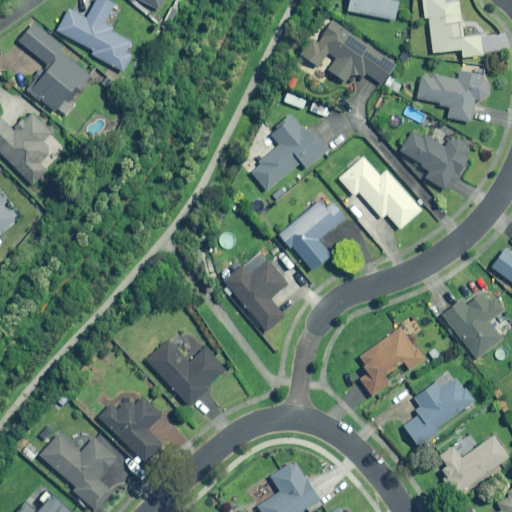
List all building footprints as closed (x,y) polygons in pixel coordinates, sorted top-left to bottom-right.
[(113,7),(100,0),(97,0),(87,19),(69,10),(58,31),(94,51),(92,54),(123,72),(132,56),(125,53),(130,43),(102,27),(113,7)] [(143,0),(161,9),(165,0),(143,0)] [(350,0),(349,11),(395,21),(399,2),(386,0),(350,0)] [(447,3),(446,0),(423,0),(425,19),(430,19),(433,53),(462,50),(463,57),(483,55),(481,34),(463,36),(462,23),(460,2),(447,3)] [(395,63),(332,24),(319,45),(310,40),(301,55),(320,67),(328,54),(337,59),(329,71),(347,82),(351,75),(366,74),(382,84),(395,63)] [(59,51),(62,47),(34,25),(20,42),(48,65),(59,51)] [(59,51),(48,65),(28,90),(62,118),(73,105),(69,102),(90,76),(61,52),(59,51)] [(490,86),(484,78),(460,72),(458,81),(424,73),(418,99),(450,106),(447,118),(470,123),(475,99),(481,101),(487,96),(490,86)] [(52,134),(31,113),(13,131),(0,117),(0,151),(33,185),(47,171),(40,164),(48,156),(49,149),(43,143),(52,134)] [(278,148),(248,173),(263,191),(298,163),(304,168),(324,151),(307,131),(303,135),(289,117),(267,135),(278,148)] [(469,155),(466,145),(458,140),(449,142),(444,150),(413,132),(401,152),(431,169),(426,179),(446,190),(456,173),(458,175),(469,155)] [(361,159),(337,180),(354,198),(358,194),(381,220),(386,215),(399,231),(419,213),(383,174),(378,179),(361,159)] [(321,199),(277,236),(308,272),(331,253),(318,238),(339,220),(321,199)] [(0,228),(8,221),(0,211),(0,228)] [(511,260),(500,251),(484,270),(511,292),(511,260)] [(241,264),(217,284),(260,331),(280,313),(267,297),(283,284),(262,260),(248,272),(241,264)] [(431,322),(467,364),(494,342),(480,325),(494,313),(478,293),(459,309),(454,303),(431,322)] [(392,329),(350,359),(358,369),(355,372),(359,377),(351,383),(364,400),(380,388),(375,382),(395,367),(401,374),(415,363),(392,329)] [(146,363),(188,407),(227,368),(205,346),(190,360),(170,339),(146,363)] [(473,402),(456,379),(440,390),(436,384),(416,400),(425,412),(404,427),(419,447),(438,433),(435,430),(473,402)] [(163,443),(149,431),(163,415),(145,398),(137,407),(131,402),(125,408),(115,400),(98,419),(145,462),(163,443)] [(80,453),(59,435),(40,456),(76,487),(73,490),(96,511),(112,493),(97,479),(116,458),(94,438),(80,453)] [(509,457),(493,436),(461,459),(452,446),(439,456),(447,466),(442,470),(447,477),(443,480),(455,497),(509,457)] [(249,510),(249,511),(296,511),(310,503),(286,466),(262,481),(272,496),(249,510)] [(511,511),(511,489),(507,493),(509,497),(498,503),(502,511),(501,511),(511,511)] [(71,511),(53,496),(47,491),(40,499),(46,505),(39,511),(37,511),(27,503),(18,511),(71,511)]
